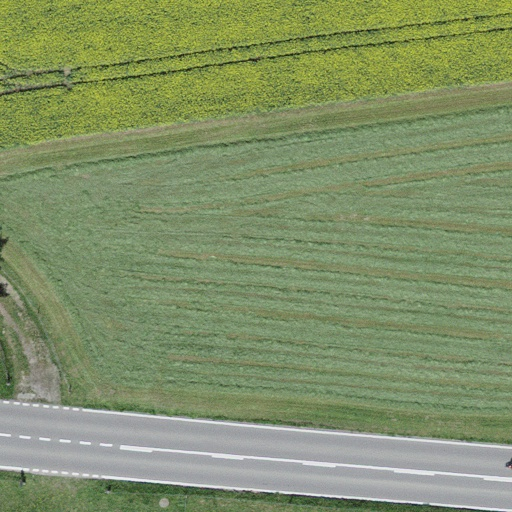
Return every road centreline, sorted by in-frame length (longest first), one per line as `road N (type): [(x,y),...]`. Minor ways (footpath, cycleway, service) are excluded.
road 1 (primary): [(0,434),(511,478)]
road 2 (track): [(0,303),(20,327),(40,376),(37,438)]
